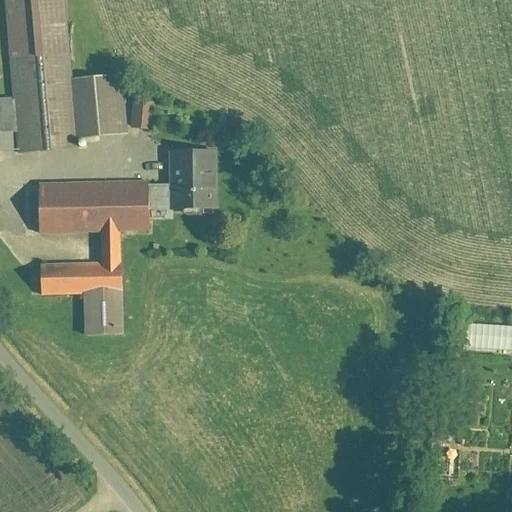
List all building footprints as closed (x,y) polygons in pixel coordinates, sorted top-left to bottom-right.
[(0,99),(0,155),(81,149),(68,0),(6,0),(15,98),(0,99)] [(132,139),(127,79),(80,83),(86,143),(132,139)] [(161,132),(160,106),(135,108),(136,134),(161,132)] [(228,154),(174,154),(174,217),(229,216),(228,154)] [(47,261),(48,295),(90,294),(92,343),(126,341),(123,293),(131,293),(130,258),(125,258),(124,232),(164,230),(162,180),(44,185),(46,235),(109,232),(110,259),(47,261)] [(0,283),(18,280),(31,269),(35,250),(31,236),(16,222),(0,219),(0,283)]
